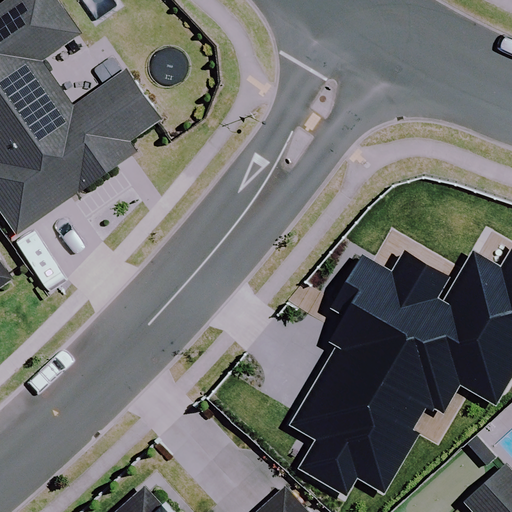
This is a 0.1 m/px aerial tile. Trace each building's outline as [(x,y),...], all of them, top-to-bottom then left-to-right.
[(81,41),(51,0),(18,0),(0,13),(0,197),(25,234),(132,158),(127,151),(165,124),(129,74),(74,113),(42,68),(81,41)] [(385,278),(352,259),(323,309),(339,318),(325,341),(333,345),(286,427),(313,443),(296,472),(339,497),(351,477),(379,493),(411,438),(403,434),(421,404),(439,414),(455,387),(489,406),(511,366),(511,248),(511,247),(497,271),(469,255),(452,286),(399,255),(385,278)] [(0,297),(13,289),(0,269),(0,297)] [(511,511),(511,461),(510,459),(470,495),(485,511),(511,511)] [(304,511),(287,492),(264,511),(132,511),(130,511),(304,511)]
